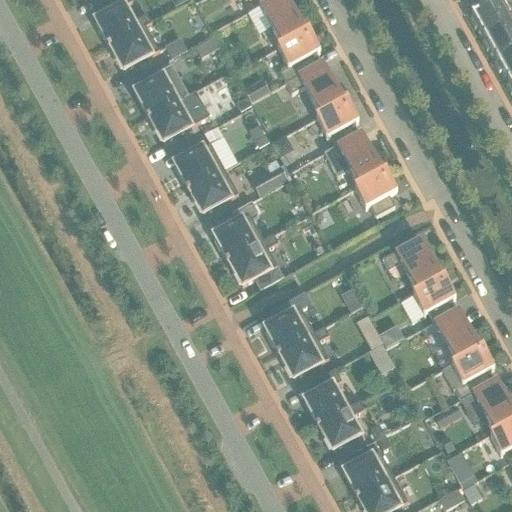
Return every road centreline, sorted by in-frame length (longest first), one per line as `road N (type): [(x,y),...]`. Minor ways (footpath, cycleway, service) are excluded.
road 1 (residential): [(274,511),(0,13)]
road 2 (residential): [(511,333),(329,0)]
road 3 (residential): [(511,152),(428,0)]
road 4 (residential): [(75,511),(0,373)]
